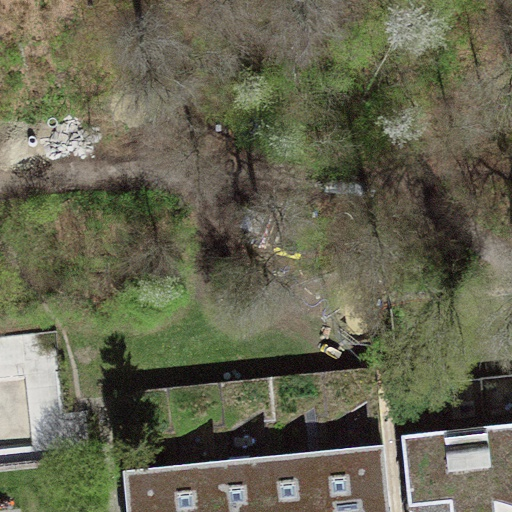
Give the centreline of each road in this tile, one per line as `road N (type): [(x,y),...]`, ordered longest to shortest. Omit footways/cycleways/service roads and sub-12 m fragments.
road 1 (track): [(378,178),(222,172),(0,187)]
road 2 (track): [(222,172),(197,331)]
road 3 (track): [(511,266),(378,178)]
